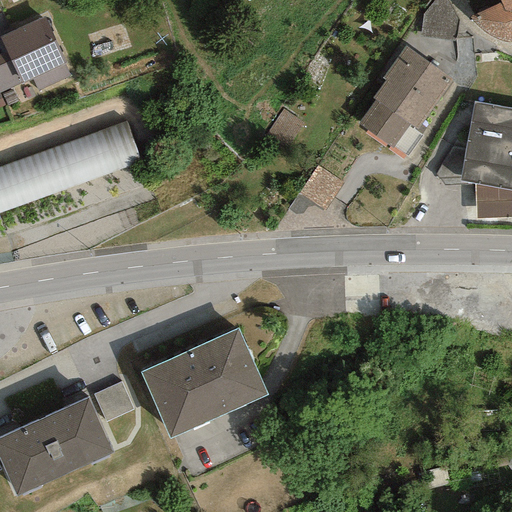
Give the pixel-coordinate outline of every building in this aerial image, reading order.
[(511,0),(464,0),(474,15),(470,18),(476,25),(485,33),(496,39),(502,41),(510,43),(511,41),(511,0)] [(44,17),(0,36),(0,37),(0,38),(6,51),(21,84),(32,79),(38,92),(71,77),(44,17)] [(6,51),(0,53),(0,92),(21,84),(6,51)] [(459,90),(407,56),(374,107),(378,110),(363,134),(403,160),(418,137),(425,141),(459,90)] [(511,119),(479,114),(467,189),(478,191),(479,228),(511,227),(511,119)] [(126,122),(0,166),(0,211),(141,163),(126,122)] [(235,326),(147,366),(175,425),(262,386),(235,326)] [(127,378),(98,384),(105,414),(134,407),(127,378)] [(87,393),(0,430),(0,438),(18,479),(108,439),(87,393)]
